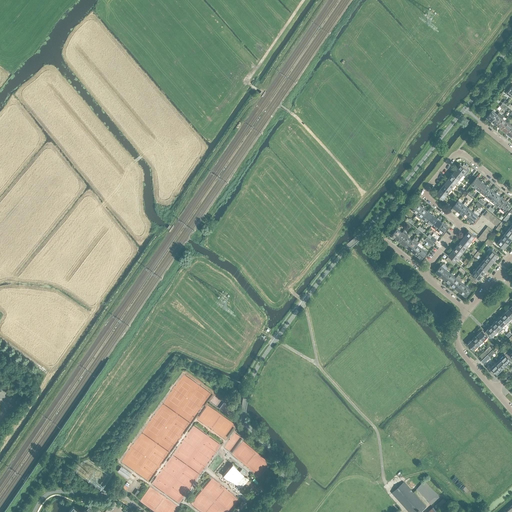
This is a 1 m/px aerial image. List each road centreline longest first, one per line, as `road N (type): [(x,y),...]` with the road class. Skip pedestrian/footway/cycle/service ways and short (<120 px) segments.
road 1 (track): [(321,0),(0,474)]
road 2 (residential): [(423,273),(460,225),(425,192),(453,156),(466,155),(511,192)]
road 3 (track): [(365,195),(489,33)]
road 4 (track): [(319,365),(303,302),(290,287),(365,195)]
road 5 (track): [(405,511),(385,483),(377,430),(319,365)]
road 6 (track): [(365,195),(290,112),(260,92)]
